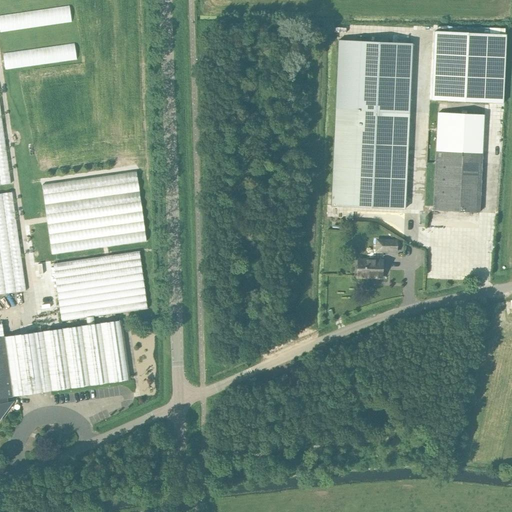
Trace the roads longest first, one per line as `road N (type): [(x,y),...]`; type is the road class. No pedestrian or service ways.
road 1 (tertiary): [(179,408),(165,0)]
road 2 (unclassified): [(511,289),(370,321),(179,408)]
road 3 (unknown): [(484,294),(495,101)]
road 4 (unclassified): [(0,479),(179,408)]
